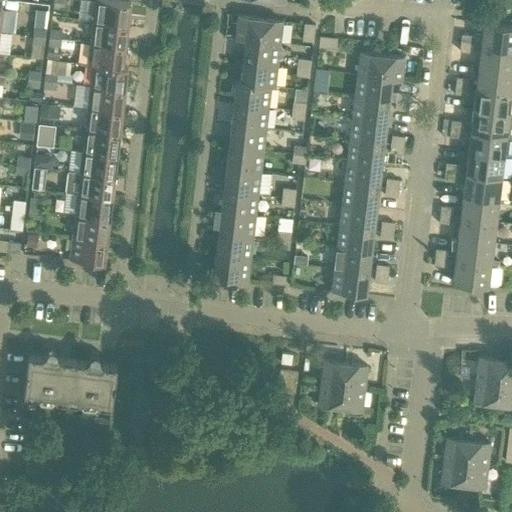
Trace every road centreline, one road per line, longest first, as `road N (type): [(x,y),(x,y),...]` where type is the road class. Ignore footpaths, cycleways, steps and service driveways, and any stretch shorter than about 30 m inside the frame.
road 1 (residential): [(406,327),(5,287)]
road 2 (residential): [(406,327),(443,27)]
road 3 (residential): [(443,27),(235,4)]
road 4 (residential): [(433,511),(405,492),(424,329)]
